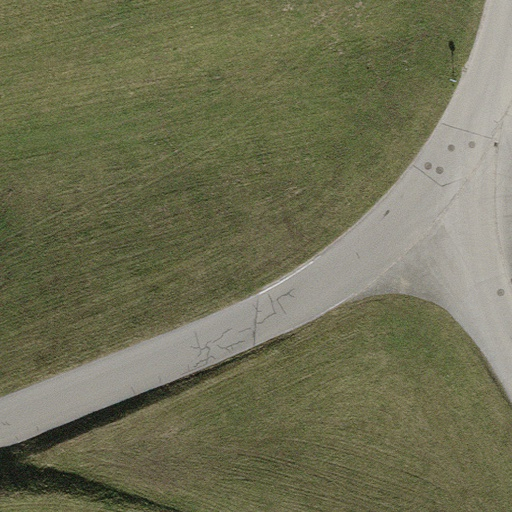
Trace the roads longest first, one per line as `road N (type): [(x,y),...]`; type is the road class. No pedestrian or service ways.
road 1 (tertiary): [(0,426),(209,343),(345,266),(420,207),(453,168),(511,19)]
road 2 (track): [(420,207),(511,349)]
